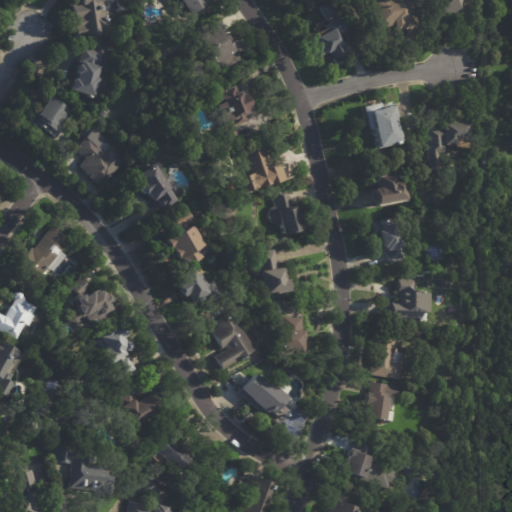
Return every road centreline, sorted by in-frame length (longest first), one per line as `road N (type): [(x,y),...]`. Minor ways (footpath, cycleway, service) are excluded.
road 1 (residential): [(243,0),(301,101),(340,258),(342,341),(333,388),(291,511)]
road 2 (residential): [(0,145),(96,225),(221,422),(307,468)]
road 3 (residential): [(452,68),(351,83),(301,101)]
